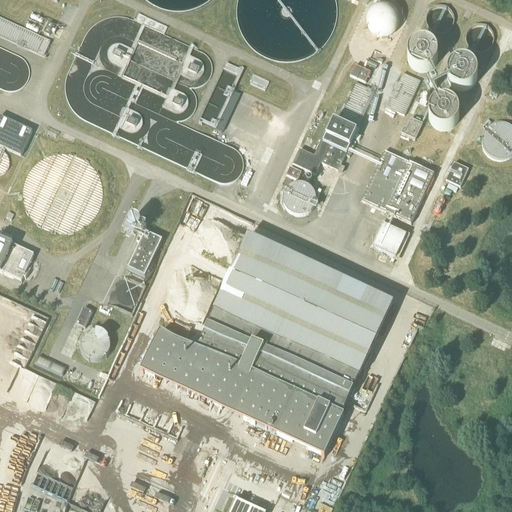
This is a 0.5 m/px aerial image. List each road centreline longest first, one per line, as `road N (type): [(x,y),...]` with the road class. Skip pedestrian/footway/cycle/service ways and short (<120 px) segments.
road 1 (unknown): [(345,203),(422,0)]
road 2 (unknown): [(79,300),(108,286),(161,175)]
